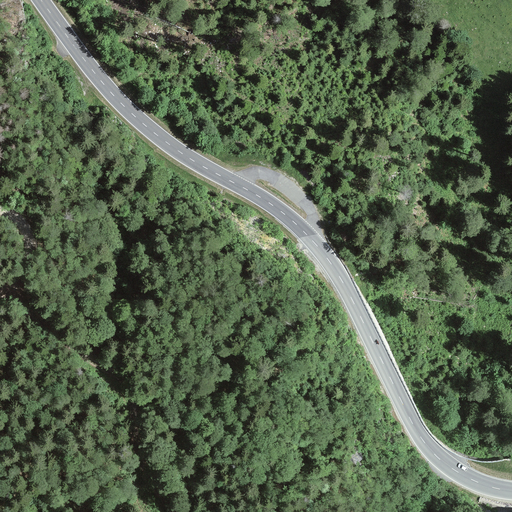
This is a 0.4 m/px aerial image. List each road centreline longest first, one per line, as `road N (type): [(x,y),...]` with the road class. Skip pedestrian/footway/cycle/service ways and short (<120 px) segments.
road 1 (secondary): [(511,491),(478,482),(432,452),(323,253),(280,210),(130,112),(41,0)]
road 2 (track): [(0,211),(28,233),(32,253),(7,298),(125,377),(137,450),(172,511)]
